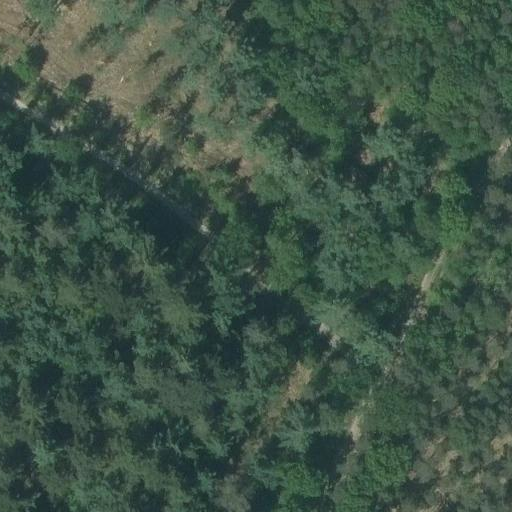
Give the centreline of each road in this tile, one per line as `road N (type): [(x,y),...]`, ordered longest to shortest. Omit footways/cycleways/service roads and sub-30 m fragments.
road 1 (track): [(0,99),(59,130),(384,369)]
road 2 (track): [(384,369),(473,197),(511,219)]
road 3 (track): [(316,511),(384,369)]
